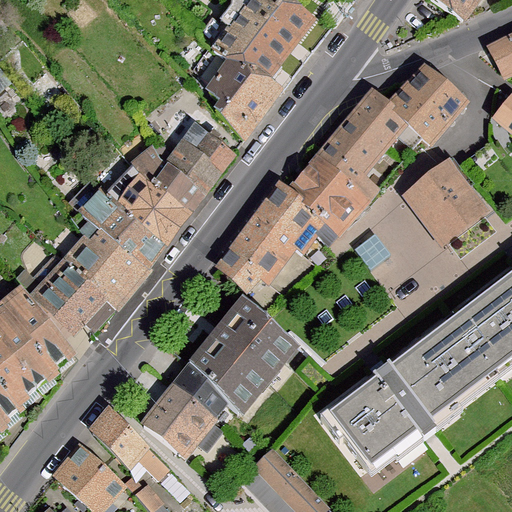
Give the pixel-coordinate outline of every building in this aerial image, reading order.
[(311,20),(285,0),(240,0),(205,45),(216,55),(258,86),(263,78),(272,84),(283,69),(277,64),(311,20)] [(342,0),(334,0),(321,18),(335,28),(351,6),(342,0)] [(479,0),(430,0),(463,23),(479,0)] [(511,37),(488,49),(504,81),(511,75),(511,37)] [(258,86),(216,55),(206,68),(222,80),(210,97),(225,108),(218,116),(245,143),(283,92),(272,84),(263,78),(258,86)] [(472,104),(427,67),(396,104),(379,89),(289,191),(283,187),(221,271),(252,300),(265,285),(268,287),(298,249),(305,255),(320,234),(332,245),(381,190),(366,177),(400,139),(414,150),(425,136),(435,149),(472,104)] [(0,101),(16,88),(0,69),(0,101)] [(511,96),(491,123),(511,139),(511,96)] [(118,312),(236,156),(196,126),(165,164),(152,146),(128,165),(136,177),(116,201),(100,187),(77,212),(99,233),(91,243),(83,237),(32,294),(60,327),(81,329),(107,302),(118,312)] [(488,210),(452,163),(403,201),(440,249),(488,210)] [(381,235),(361,249),(374,268),(394,254),(381,235)] [(511,281),(335,418),(376,472),(511,367),(511,281)] [(54,370),(72,354),(21,287),(0,302),(0,305),(3,308),(0,309),(0,434),(22,416),(17,410),(59,376),(54,370)] [(299,349),(240,300),(143,424),(186,460),(226,408),(241,420),(299,349)] [(148,450),(107,412),(88,433),(130,472),(138,463),(158,483),(170,471),(148,450)] [(106,511),(126,489),(78,447),(54,478),(92,511),(106,511)] [(331,511),(273,452),(241,482),(269,511),(331,511)] [(169,511),(148,488),(136,498),(148,511),(169,511)]
